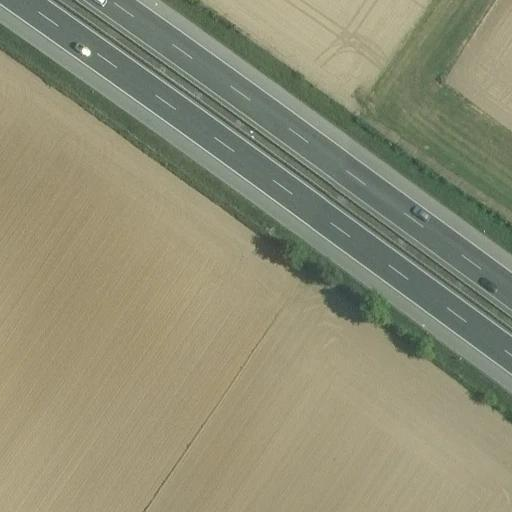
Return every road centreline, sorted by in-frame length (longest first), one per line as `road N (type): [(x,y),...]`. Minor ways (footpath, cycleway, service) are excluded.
road 1 (motorway): [(0,2),(511,364)]
road 2 (motorway): [(511,285),(112,0)]
